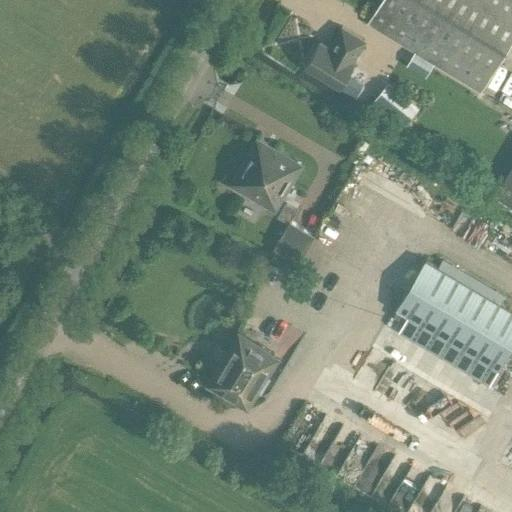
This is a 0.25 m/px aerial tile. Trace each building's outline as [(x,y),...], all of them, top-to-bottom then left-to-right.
[(511,0),(381,0),(368,22),(482,91),(511,41),(511,0)] [(348,89),(376,41),(350,25),(338,46),(328,40),(312,68),(348,89)] [(390,81),(376,98),(406,123),(420,105),(390,81)] [(276,210),(277,209),(303,161),(258,134),(229,183),(276,210)] [(511,167),(499,190),(511,197),(511,167)] [(301,259),(317,229),(293,215),(276,243),(301,259)] [(500,367),(511,346),(511,307),(427,257),(397,307),(500,367)] [(240,327),(208,381),(249,406),(261,387),(263,388),(273,372),(270,371),(282,351),(240,327)]
